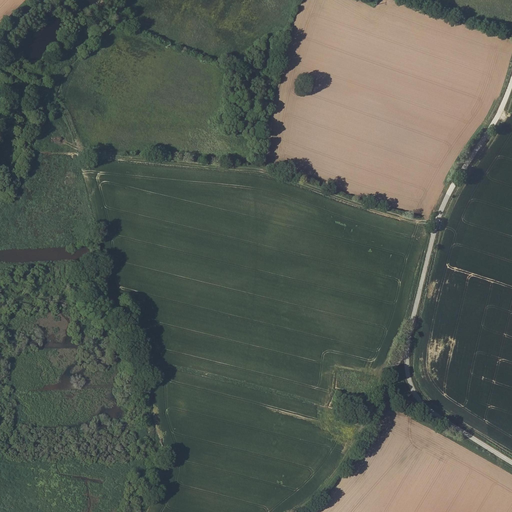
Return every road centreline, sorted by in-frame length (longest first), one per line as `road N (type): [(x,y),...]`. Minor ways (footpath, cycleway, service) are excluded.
road 1 (track): [(0,71),(61,105),(84,150),(265,168),(435,226)]
road 2 (unclassified): [(511,461),(422,403),(406,362),(435,226),(511,81)]
road 3 (track): [(84,150),(90,245),(105,300),(127,310),(147,386)]
road 4 (track): [(407,351),(328,476),(291,511)]
